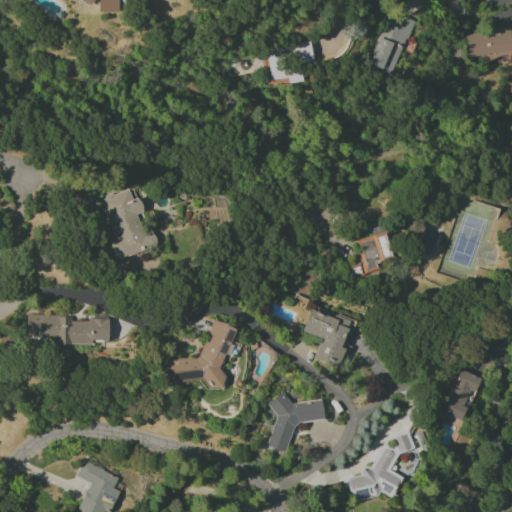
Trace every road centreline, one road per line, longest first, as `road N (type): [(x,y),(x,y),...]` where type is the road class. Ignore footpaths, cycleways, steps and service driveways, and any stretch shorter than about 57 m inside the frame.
road 1 (residential): [(493,511),(264,492),(227,463),(105,430),(57,435),(23,455),(0,484)]
road 2 (residential): [(264,492),(321,465),(356,427),(331,390),(227,308),(154,322),(77,291),(34,295)]
